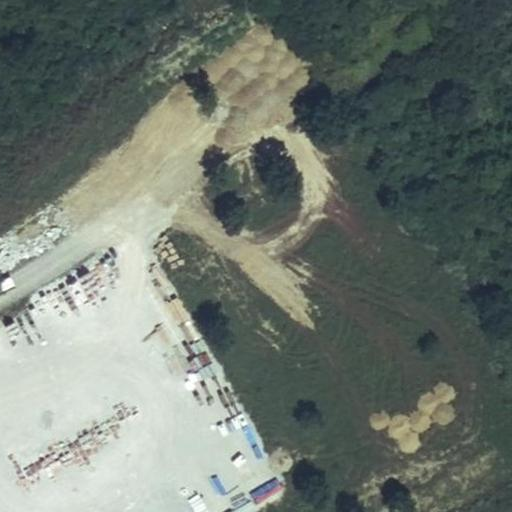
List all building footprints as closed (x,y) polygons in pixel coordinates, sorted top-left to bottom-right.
[(129,358),(111,367),(168,482),(186,473),(129,358)] [(78,418),(86,448),(105,443),(97,413),(78,418)] [(0,468),(10,490),(47,474),(36,452),(0,468)] [(121,453),(95,466),(117,511),(140,511),(149,508),(121,453)] [(29,485),(43,511),(60,511),(76,503),(57,469),(29,485)]
